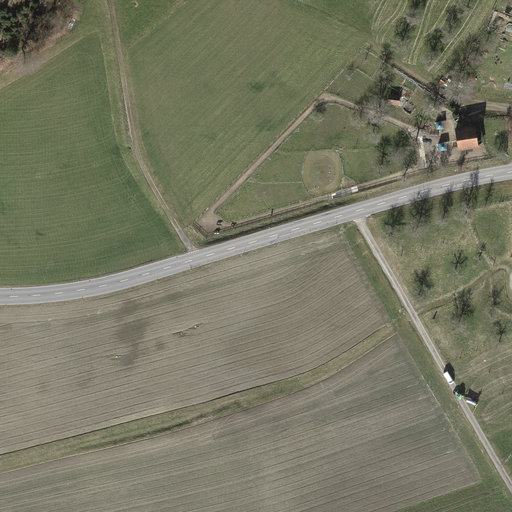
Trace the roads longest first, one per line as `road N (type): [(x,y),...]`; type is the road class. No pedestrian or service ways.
road 1 (tertiary): [(511,172),(95,289),(0,298)]
road 2 (track): [(511,488),(356,213)]
road 3 (track): [(197,260),(143,171),(110,0)]
